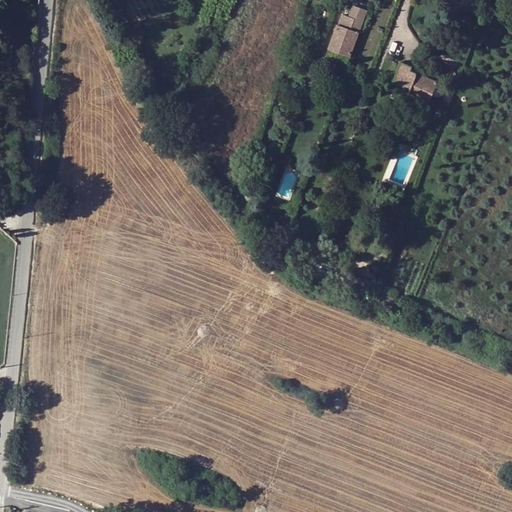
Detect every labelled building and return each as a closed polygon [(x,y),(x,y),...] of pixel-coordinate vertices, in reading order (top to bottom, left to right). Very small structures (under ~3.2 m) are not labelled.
[(481,10),(464,0),(448,0),(477,17),(481,10)] [(487,2),(483,0),(464,0),(481,10),(487,2)] [(350,15),(346,26),(339,23),(338,23),(328,48),(349,56),(361,23),(365,13),(353,9),(350,15)] [(350,15),(342,12),(339,23),(346,26),(350,15)] [(410,69),(411,65),(401,61),(389,87),(418,101),(421,95),(429,98),(437,81),(410,69)] [(351,264),(328,254),(323,265),(346,275),(351,264)] [(364,289),(352,285),(351,289),(362,294),(364,289)]
